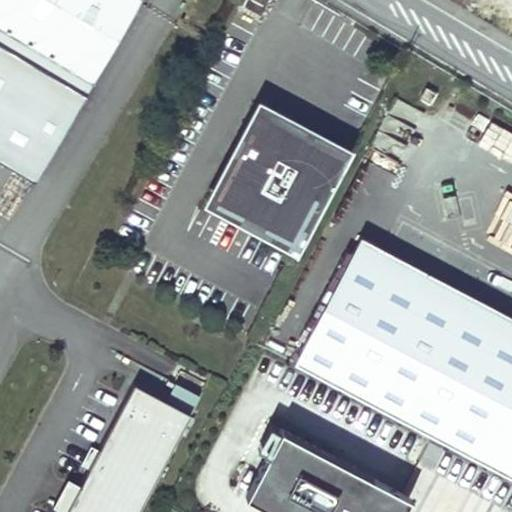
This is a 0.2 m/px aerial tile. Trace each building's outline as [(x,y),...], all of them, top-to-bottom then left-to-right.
[(141,0),(0,0),(0,159),(35,180),(141,0)] [(240,0),(240,2),(260,12),(266,0),(240,0)] [(403,72),(391,92),(404,99),(415,79),(403,72)] [(415,79),(404,99),(415,104),(419,96),(428,101),(434,90),(415,79)] [(247,133),(258,113),(287,128),(292,120),(295,114),(260,95),(242,130),(247,133)] [(287,128),(258,113),(247,133),(215,194),(301,240),(349,150),(292,120),(287,128)] [(511,313),(358,233),(291,359),(511,475),(511,313)] [(137,511),(190,413),(132,382),(63,511),(137,511)] [(246,494),(280,511),(400,511),(410,494),(281,427),(246,494)]
